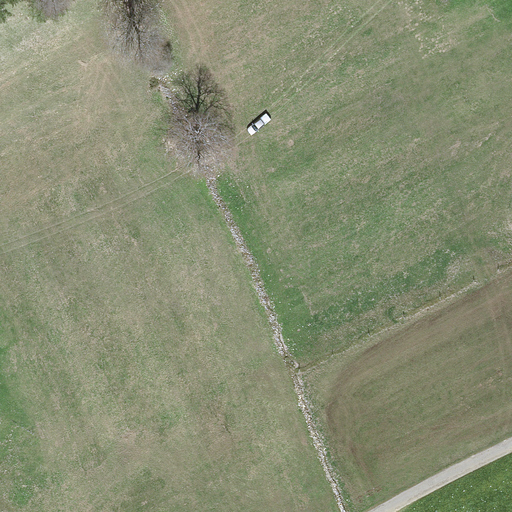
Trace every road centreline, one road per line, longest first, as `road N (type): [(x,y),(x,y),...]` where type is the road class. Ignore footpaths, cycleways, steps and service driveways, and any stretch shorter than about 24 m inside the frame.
road 1 (track): [(0,250),(392,86),(511,24)]
road 2 (track): [(445,480),(489,314),(469,219),(395,0)]
road 3 (track): [(206,160),(252,131),(386,0)]
road 4 (unclassified): [(511,448),(387,511)]
